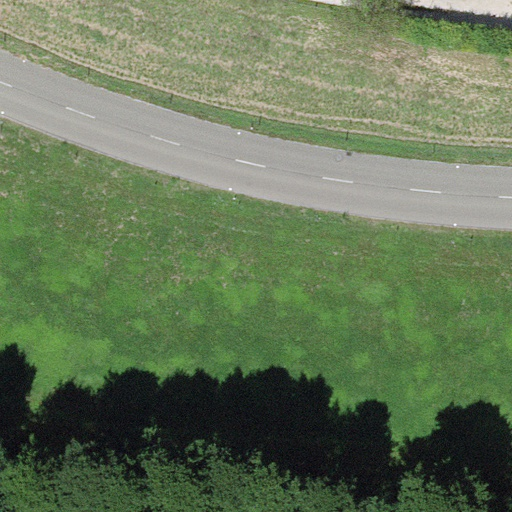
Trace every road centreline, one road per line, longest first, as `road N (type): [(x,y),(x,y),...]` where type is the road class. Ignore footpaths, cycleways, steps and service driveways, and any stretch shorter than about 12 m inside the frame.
road 1 (tertiary): [(511,205),(333,191),(204,165),(0,92)]
road 2 (track): [(336,0),(511,29)]
